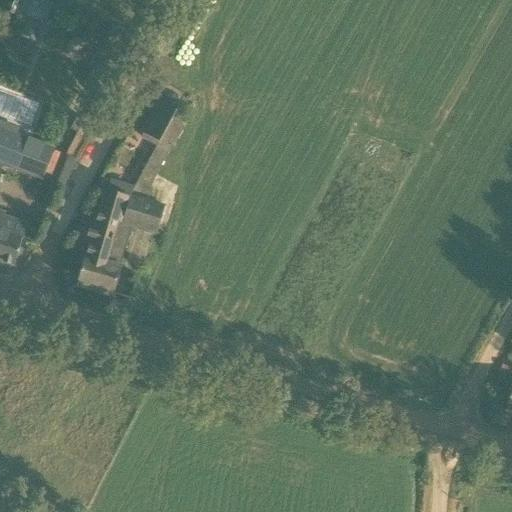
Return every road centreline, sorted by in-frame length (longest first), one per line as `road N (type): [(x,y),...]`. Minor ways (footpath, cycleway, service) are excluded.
road 1 (tertiary): [(511,441),(19,300)]
road 2 (unclassified): [(19,300),(188,0)]
